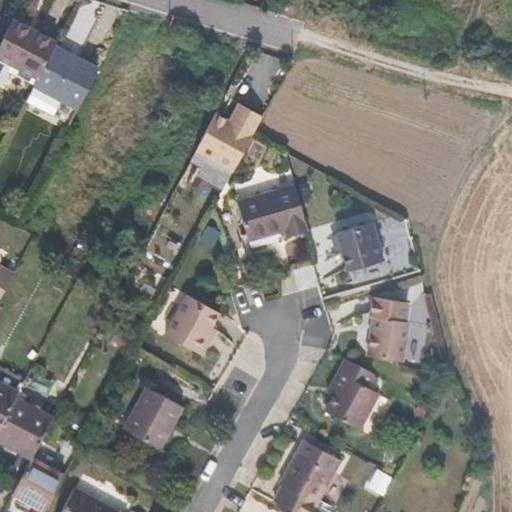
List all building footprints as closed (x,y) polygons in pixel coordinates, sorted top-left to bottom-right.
[(30,66),(47,32),(18,16),(9,33),(0,49),(0,74),(9,78),(18,60),(23,62),(30,66)] [(0,49),(9,33),(0,28),(0,49)] [(59,43),(61,38),(47,32),(30,66),(43,73),(59,43)] [(53,89),(74,50),(59,43),(43,73),(39,81),(53,89)] [(83,105),(102,64),(74,50),(53,89),(83,105)] [(26,75),(30,66),(23,62),(18,70),(26,75)] [(43,73),(30,66),(26,75),(33,79),(39,81),(43,73)] [(23,80),(26,75),(18,70),(15,76),(23,80)] [(36,87),(39,81),(33,79),(30,84),(36,87)] [(233,176),(262,123),(240,110),(232,124),(218,116),(197,157),(233,176)] [(311,234),(297,188),(238,206),(250,243),(288,231),(291,241),(311,234)] [(385,264),(375,225),(336,236),(349,275),(385,264)] [(201,241),(214,245),(219,231),(206,226),(201,241)] [(83,283),(92,268),(74,257),(65,272),(83,283)] [(0,309),(19,275),(0,264),(0,309)] [(217,336),(211,331),(219,316),(188,299),(166,337),(203,358),(217,336)] [(402,364),(409,325),(404,324),(408,305),(373,300),(370,319),(373,320),(372,332),(368,358),(402,364)] [(327,395),(334,400),(326,413),(359,431),(378,396),(367,389),(374,376),(346,361),(327,395)] [(0,432),(18,399),(28,381),(3,369),(0,374),(0,432)] [(161,451),(183,409),(149,391),(125,432),(161,451)] [(0,441),(33,460),(56,421),(18,399),(0,432),(0,441)] [(305,444),(288,476),(280,489),(286,493),(278,507),(286,511),(324,511),(319,509),(343,465),(305,444)] [(43,511),(45,511),(65,478),(33,460),(15,495),(43,511)] [(383,495),(392,477),(376,469),(367,487),(383,495)] [(114,511),(103,505),(75,490),(63,511),(114,511)]
